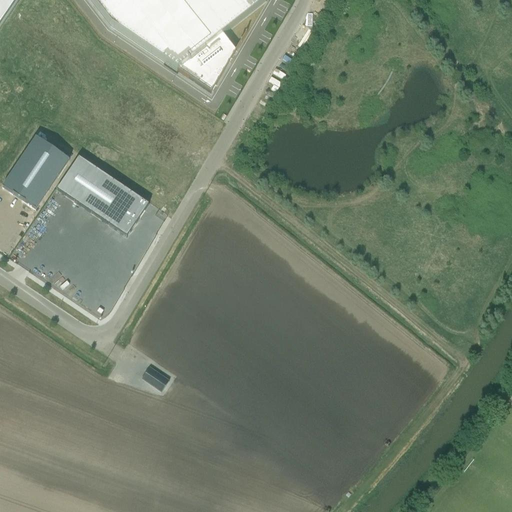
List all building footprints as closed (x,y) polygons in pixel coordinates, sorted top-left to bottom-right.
[(0,0),(0,24),(15,3),(16,0),(0,0)] [(88,0),(110,27),(210,95),(235,53),(222,36),(265,3),(262,0),(88,0)] [(35,140),(2,189),(35,211),(68,162),(35,140)] [(81,189),(59,223),(131,269),(152,235),(81,189)] [(149,369),(141,381),(160,394),(169,382),(149,369)]
